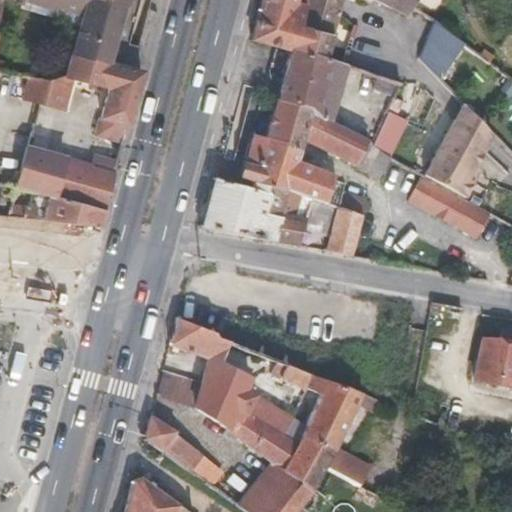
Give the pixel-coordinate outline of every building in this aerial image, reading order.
[(22,9),(78,27),(71,54),(110,64),(125,8),(98,0),(0,0),(0,10),(2,0),(22,6),(22,9)] [(98,0),(125,8),(127,0),(98,0)] [(252,0),(243,35),(263,40),(283,46),(318,56),(333,0),(252,0)] [(359,0),(361,2),(362,0),(374,0),(401,15),(406,1),(405,0),(359,0)] [(429,8),(406,1),(401,15),(400,19),(409,22),(411,17),(425,22),(429,8)] [(430,9),(429,8),(425,22),(414,57),(426,69),(450,25),(430,9)] [(318,56),(283,46),(270,97),(308,108),(325,119),(330,101),(339,70),(359,75),(362,68),(318,56)] [(108,88),(100,118),(127,125),(141,74),(112,65),(110,64),(71,54),(64,77),(46,82),(28,78),(22,99),(61,109),(69,78),(108,88)] [(450,94),(486,130),(509,105),(474,69),(450,94)] [(308,108),(270,97),(259,137),(243,133),(232,177),(247,181),(305,196),(332,202),(356,208),(361,187),(329,179),(330,175),(322,173),(324,166),(290,158),(296,135),(346,157),(354,136),(325,119),(308,108)] [(370,124),(330,101),(325,119),(354,136),(356,132),(364,136),(370,124)] [(452,104),(437,130),(472,150),(482,133),(452,104)] [(392,154),(410,114),(390,105),(371,145),(392,154)] [(413,174),(454,196),(462,181),(457,178),(464,165),(472,150),(437,130),(413,174)] [(363,141),(357,138),(349,159),(365,167),(364,169),(377,175),(378,155),(361,145),(363,141)] [(104,210),(114,172),(27,150),(17,188),(51,196),(104,210)] [(469,168),(464,165),(457,178),(462,181),(469,168)] [(397,197),(464,233),(477,209),(454,196),(413,174),(410,173),(397,197)] [(245,188),(225,183),(206,178),(193,226),(202,227),(292,243),(295,231),(305,196),(247,181),(245,188)] [(104,210),(51,196),(43,221),(81,225),(100,228),(104,210)] [(332,202),(305,196),(295,231),(322,238),(332,202)] [(345,252),(356,208),(332,202),(322,238),(319,248),(345,252)] [(167,346),(184,352),(213,337),(174,321),(167,346)] [(213,337),(184,352),(206,361),(207,358),(219,364),(228,342),(213,337)] [(511,346),(480,341),(473,380),(511,387),(511,346)] [(219,364),(207,358),(206,361),(200,385),(240,400),(238,408),(285,437),(287,432),(282,429),(288,417),(245,391),(250,380),(219,364)] [(319,394),(303,428),(299,436),(329,455),(356,405),(362,394),(323,379),(309,374),(303,389),(305,390),(319,394)] [(226,432),(270,464),(311,494),(324,467),(328,458),(329,455),(299,436),(295,443),(285,437),(238,408),(240,400),(200,385),(194,409),(227,430),(226,432)] [(370,411),(376,400),(373,398),(362,394),(356,405),(370,411)] [(142,439),(210,487),(221,471),(173,435),(174,431),(149,415),(146,425),(142,439)] [(299,436),(303,428),(294,422),(285,437),(295,443),(299,436)] [(328,458),(324,467),(333,472),(353,482),(359,485),(371,463),(335,445),(329,455),(328,458)] [(295,511),(311,494),(270,464),(235,505),(245,511),(295,511)] [(188,511),(139,477),(131,479),(131,480),(122,511),(188,511)]
